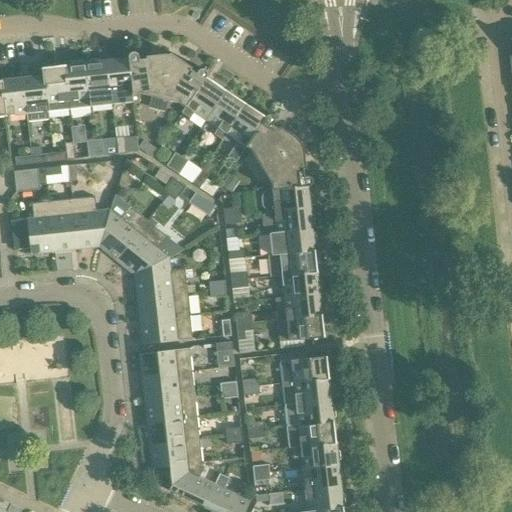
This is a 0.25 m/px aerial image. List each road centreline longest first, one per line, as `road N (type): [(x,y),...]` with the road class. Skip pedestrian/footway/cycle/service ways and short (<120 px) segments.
road 1 (residential): [(392,511),(348,85)]
road 2 (residential): [(0,25),(172,25),(286,91),(348,85)]
road 3 (residential): [(83,484),(106,436),(108,303),(100,280),(7,282)]
road 4 (residential): [(511,215),(495,19),(511,5)]
